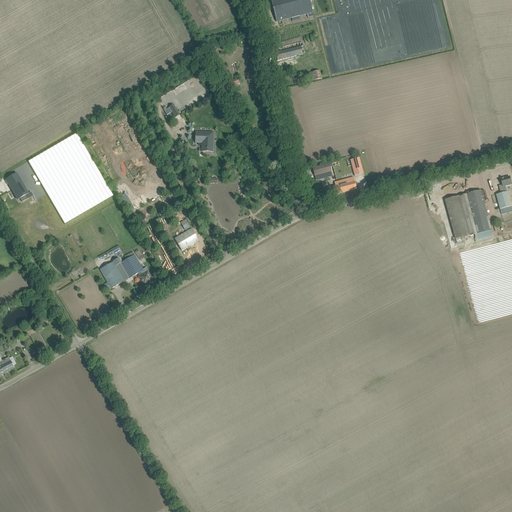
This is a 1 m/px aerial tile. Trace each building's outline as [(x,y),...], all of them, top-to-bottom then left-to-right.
[(314,16),(309,0),(271,0),(276,22),(292,18),(292,21),(299,20),(299,17),(307,14),(308,18),(314,16)] [(300,43),(282,47),(283,51),(275,53),(277,61),(303,55),(301,47),(303,46),(302,43),(300,43)] [(289,65),(295,85),(300,84),(297,74),(295,75),(294,72),(296,71),(294,63),(289,65)] [(311,82),(322,79),(320,71),(309,74),(311,82)] [(180,115),(173,104),(169,107),(169,108),(164,111),(167,115),(172,112),(175,118),(180,115)] [(195,143),(202,144),(202,152),(213,153),(213,133),(195,132),(195,143)] [(77,134),(28,162),(65,225),(114,196),(78,135),(77,134)] [(355,176),(363,173),(359,158),(351,160),(355,176)] [(320,166),(312,168),(314,176),(315,176),(331,172),(330,167),(329,161),(319,164),(320,166)] [(17,174),(6,180),(18,200),(20,199),(22,202),(28,198),(26,195),(28,194),(17,174)] [(328,188),(330,196),(357,189),(354,177),(334,183),(335,186),(328,188)] [(505,178),(501,179),(503,185),(499,186),(499,188),(501,194),(496,195),(500,210),(511,206),(508,192),(507,192),(506,186),(507,186),(511,185),(510,177),(505,178)] [(493,236),(492,230),(481,191),(446,200),(456,240),(476,234),(478,240),(493,236)] [(125,204),(129,214),(135,212),(132,201),(125,204)] [(182,251),(199,241),(192,229),(174,239),(182,251)] [(113,263),(100,270),(109,286),(105,288),(107,291),(111,289),(119,284),(125,281),(130,278),(138,274),(139,276),(138,277),(142,284),(144,286),(146,285),(153,281),(148,271),(146,268),(143,270),(135,256),(127,260),(121,263),(119,258),(113,262),(113,263)] [(0,354),(0,366),(4,374),(14,368),(13,366),(16,365),(12,358),(9,360),(8,358),(2,361),(1,358),(2,358),(0,354)]
